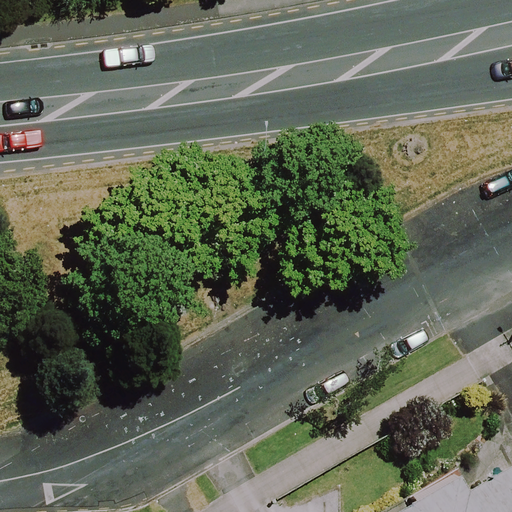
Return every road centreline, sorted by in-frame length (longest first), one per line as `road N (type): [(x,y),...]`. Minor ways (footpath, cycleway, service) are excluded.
road 1 (residential): [(0,481),(142,437),(511,255)]
road 2 (trunk): [(511,30),(167,95),(0,112)]
